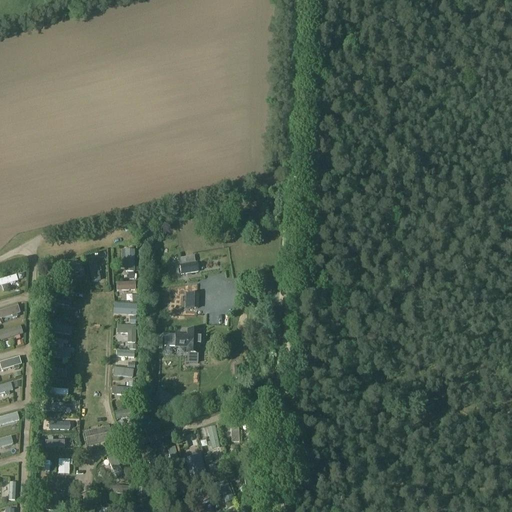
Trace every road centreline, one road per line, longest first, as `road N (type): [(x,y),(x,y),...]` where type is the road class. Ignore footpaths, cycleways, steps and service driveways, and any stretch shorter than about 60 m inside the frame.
road 1 (track): [(276,511),(297,89)]
road 2 (track): [(0,260),(35,239),(293,179)]
road 3 (unknown): [(122,447),(91,316)]
